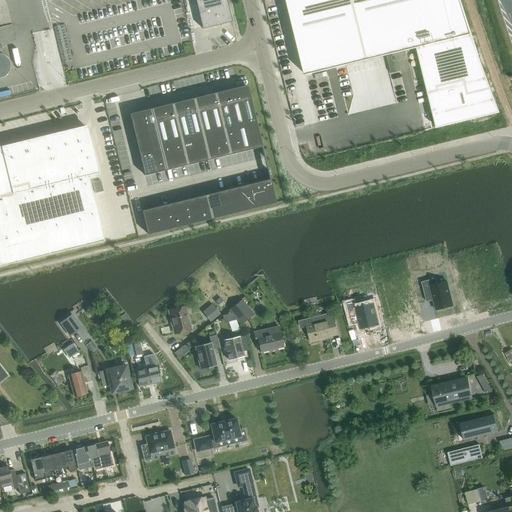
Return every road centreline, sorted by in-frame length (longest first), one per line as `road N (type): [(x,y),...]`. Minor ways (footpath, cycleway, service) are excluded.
road 1 (residential): [(0,447),(511,317)]
road 2 (unclassified): [(511,144),(330,184),(306,180),(287,155),(261,46)]
road 3 (unclassified): [(0,110),(261,46)]
